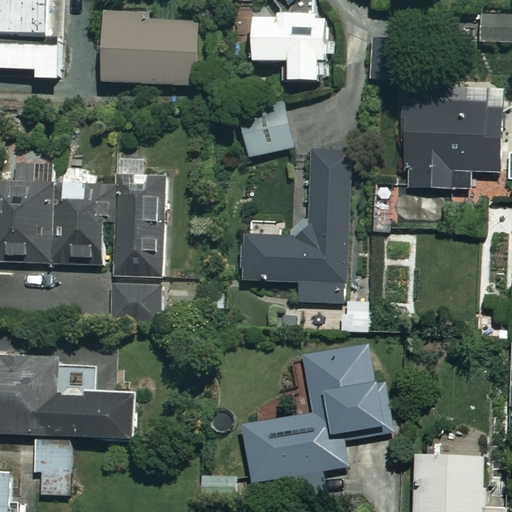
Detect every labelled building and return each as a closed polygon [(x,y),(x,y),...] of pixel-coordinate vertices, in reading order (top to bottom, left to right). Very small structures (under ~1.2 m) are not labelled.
[(0,0),(0,73),(62,75),(63,0),(0,0)] [(306,0),(281,0),(288,11),(306,0)] [(329,20),(253,23),(254,68),(290,66),(290,88),(320,87),(319,64),(330,64),(329,20)] [(200,24),(105,22),(104,88),(199,90),(200,24)] [(468,177),(506,177),(506,94),(405,94),(405,192),(468,192),(468,177)] [(296,151),(289,124),(244,135),(250,162),(296,151)] [(353,156),(312,154),(310,243),(243,241),(242,285),(296,287),(295,307),(348,308),(353,156)] [(163,281),(164,177),(147,177),(147,161),(114,161),(114,189),(51,189),(51,162),(20,162),(19,185),(0,184),(0,268),(104,269),(104,227),(114,227),(113,281),(163,281)] [(163,286),(114,285),(114,320),(162,321),(163,286)] [(371,335),(371,306),(349,305),(349,335),(371,335)] [(305,360),(312,400),(296,403),(299,421),(244,430),(253,487),(294,480),(297,503),(328,498),(324,474),(350,470),(344,438),(383,432),(370,350),(305,360)] [(58,363),(0,360),(0,437),(37,439),(36,475),(44,475),(43,498),(71,499),(73,443),(134,445),(136,401),(57,398),(58,363)] [(485,461),(416,460),(415,511),(507,511),(507,510),(484,510),(485,461)] [(0,511),(28,511),(28,504),(12,504),(13,480),(0,479),(0,511)]
